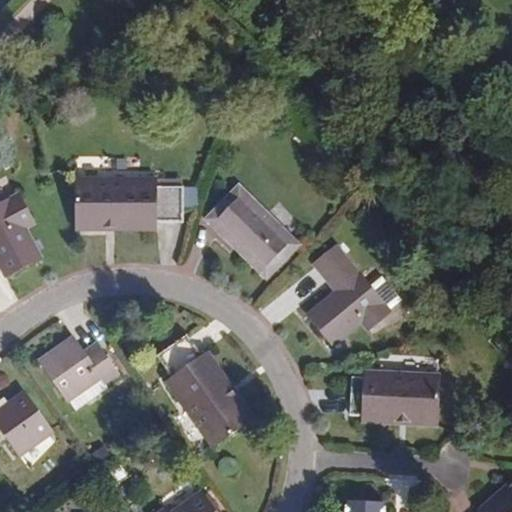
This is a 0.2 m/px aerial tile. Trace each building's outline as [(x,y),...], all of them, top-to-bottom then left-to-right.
[(140,28),(150,10),(136,3),(127,20),(140,28)] [(176,40),(189,27),(178,15),(164,28),(176,40)] [(158,179),(79,179),(80,230),(106,230),(108,223),(158,223),(158,221),(183,220),(183,187),(157,187),(158,180),(158,179)] [(294,244),(239,190),(212,218),(267,272),(294,244)] [(37,219),(24,193),(0,206),(0,257),(10,276),(45,257),(28,224),(37,219)] [(391,311),(337,246),(315,264),(337,291),(309,315),(333,345),(363,322),(369,329),(391,311)] [(200,353),(186,333),(159,352),(173,372),(166,377),(212,443),(254,414),(239,393),(233,396),(203,352),(200,353)] [(91,359),(76,337),(42,361),(69,401),(102,378),(106,383),(119,373),(104,351),(91,359)] [(440,425),(441,376),(365,372),(365,378),(354,378),(353,415),(413,418),(413,424),(440,425)] [(54,432),(26,393),(14,401),(10,396),(0,403),(0,438),(25,420),(41,441),(54,432)] [(216,511),(202,491),(173,511),(167,511),(166,510),(162,511),(216,511)] [(511,511),(511,491),(488,511),(511,511)] [(387,511),(388,498),(352,494),(350,511),(387,511)]
